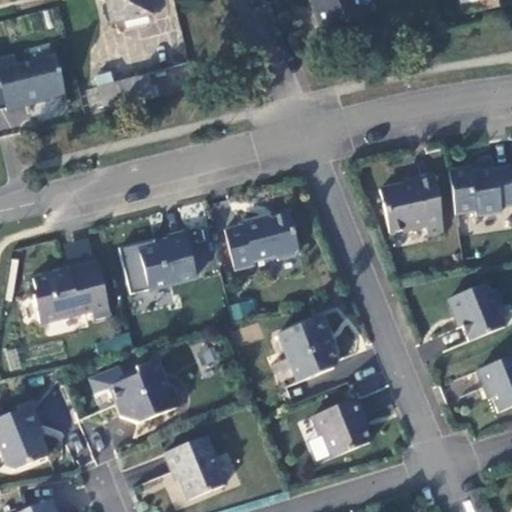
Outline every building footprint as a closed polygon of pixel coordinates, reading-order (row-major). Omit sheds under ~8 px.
[(143,0),(105,0),(110,21),(147,13),(143,0)] [(306,0),(317,26),(336,18),(344,24),(361,18),(353,0),(306,0)] [(0,60),(0,84),(7,109),(7,111),(43,101),(42,99),(63,93),(53,57),(16,67),(13,57),(0,60)] [(143,74),(110,83),(116,108),(150,99),(143,74)] [(96,87),(102,112),(116,108),(110,83),(96,87)] [(467,168),(445,172),(453,217),(477,213),(479,223),(500,220),(498,212),(511,210),(511,195),(508,169),(468,176),(467,168)] [(441,232),(432,174),(416,177),(417,182),(382,188),(390,233),(424,227),(426,235),(441,232)] [(224,230),(234,269),(257,264),(255,257),(269,253),(281,259),(293,255),(294,250),(285,213),(259,220),(257,213),(240,217),(242,225),(224,230)] [(196,283),(185,238),(168,242),(171,252),(160,254),(141,259),(147,284),(154,294),(196,283)] [(70,264),(92,258),(87,240),(65,246),(70,264)] [(158,244),(160,254),(171,252),(168,242),(158,244)] [(97,267),(32,282),(35,298),(39,324),(88,313),(90,321),(109,317),(97,267)] [(487,283),(450,298),(467,342),(504,327),(497,308),(500,307),(495,292),(491,294),(487,283)] [(35,325),(39,324),(35,298),(29,299),(35,325)] [(233,319),(256,312),(252,298),(229,305),(233,319)] [(323,317),(278,336),(297,384),(330,370),(337,364),(325,336),(330,334),(323,317)] [(511,354),(477,369),(485,387),(487,387),(499,414),(511,407),(511,354)] [(134,426),(178,408),(168,384),(162,387),(157,381),(148,360),(134,366),(137,375),(125,380),(110,387),(122,416),(134,426)] [(121,371),(125,380),(137,375),(134,366),(121,371)] [(356,398),(312,416),(319,434),(323,432),(333,457),(370,442),(360,418),(364,416),(356,398)] [(25,411),(0,421),(0,465),(4,476),(42,460),(34,443),(38,441),(25,411)] [(203,435),(161,451),(168,470),(173,467),(185,499),(221,485),(203,435)] [(52,511),(49,503),(26,511),(52,511)]
